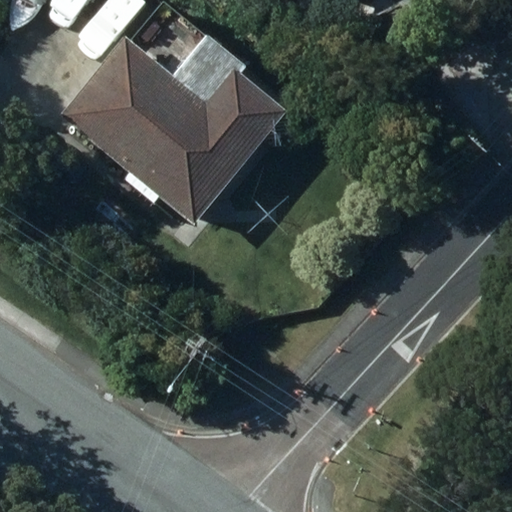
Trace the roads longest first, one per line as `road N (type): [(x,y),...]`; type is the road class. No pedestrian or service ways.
road 1 (residential): [(511,209),(234,511)]
road 2 (secondary): [(0,424),(132,511)]
